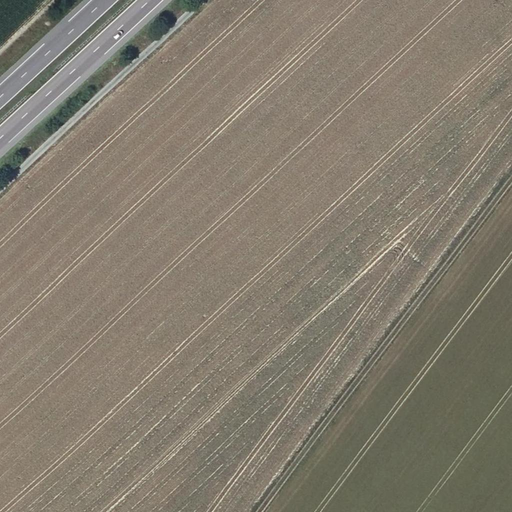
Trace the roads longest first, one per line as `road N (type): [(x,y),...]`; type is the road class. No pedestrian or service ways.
road 1 (track): [(253,511),(511,170)]
road 2 (unclassified): [(0,182),(195,0)]
road 3 (motorway): [(0,137),(149,0)]
road 4 (motorway): [(105,0),(0,96)]
